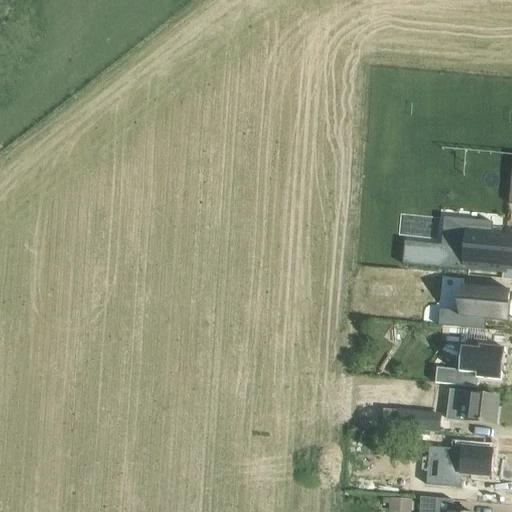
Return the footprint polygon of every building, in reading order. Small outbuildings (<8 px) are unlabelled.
[(511,193),(511,121),(467,115),(463,147),(483,150),(484,144),(493,145),(487,190),(511,193)] [(460,251),(406,246),(404,265),(469,271),(469,270),(504,273),(504,265),(511,266),(511,238),(507,239),(508,228),(463,224),(460,251)] [(362,270),(362,299),(386,300),(386,288),(398,288),(398,271),(362,270)] [(441,311),(440,326),(483,330),(485,318),(507,320),(510,292),(464,288),(462,312),(441,310),(441,311)] [(439,370),(438,384),(452,385),(461,386),(462,377),(479,379),(479,378),(502,380),(506,350),(482,347),(482,350),(466,349),(463,372),(439,370)] [(452,392),(448,420),(467,422),(497,426),(500,398),(470,394),(452,392)] [(399,411),(397,428),(441,432),(442,415),(399,411)] [(426,449),(442,450),(443,434),(427,432),(426,449)] [(463,465),(462,474),(491,476),(493,451),(464,449),(464,452),(448,451),(447,463),(463,465)] [(384,498),(384,503),(390,504),(390,511),(412,511),(413,500),(384,498)] [(454,511),(455,501),(422,498),(421,511),(454,511)]
